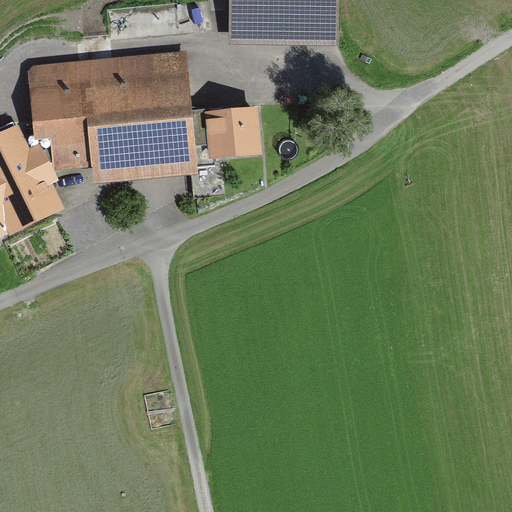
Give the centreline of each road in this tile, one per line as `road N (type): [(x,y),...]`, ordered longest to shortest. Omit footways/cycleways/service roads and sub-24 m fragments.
road 1 (track): [(155,243),(347,156),(427,91),(511,40)]
road 2 (track): [(155,243),(206,511)]
road 3 (unclassified): [(0,302),(155,243)]
